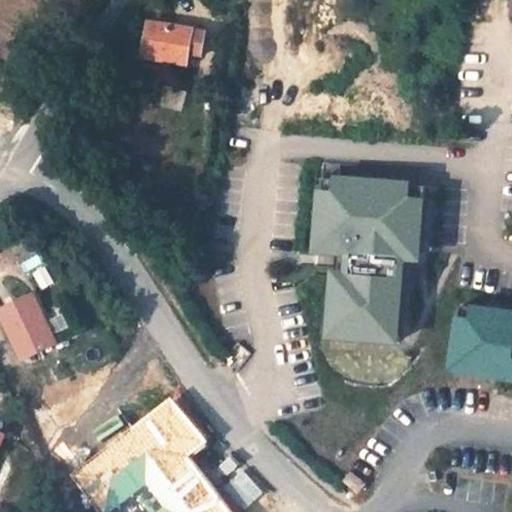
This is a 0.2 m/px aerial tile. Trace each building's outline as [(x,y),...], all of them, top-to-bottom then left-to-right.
[(162,30),(156,65),(205,73),(210,37),(162,30)] [(442,194),(370,186),(372,170),(355,168),(341,282),(349,283),(342,343),(410,352),(418,290),(421,266),(433,268),(442,194)] [(421,266),(418,290),(430,292),(433,268),(421,266)] [(47,374),(77,357),(53,311),(22,328),(47,374)] [(511,319),(472,314),(463,378),(511,384),(511,319)] [(0,497),(25,447),(0,435),(0,497)] [(368,486),(353,473),(346,482),(361,494),(368,486)]
